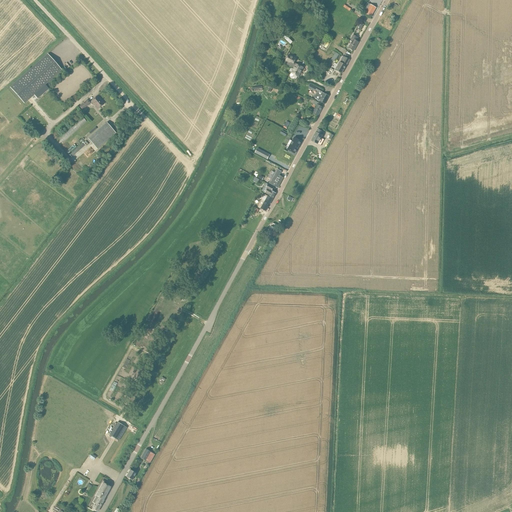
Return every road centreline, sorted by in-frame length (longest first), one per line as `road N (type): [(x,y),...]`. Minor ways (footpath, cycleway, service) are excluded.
road 1 (unclassified): [(98,511),(386,0)]
road 2 (unclassified): [(130,104),(34,0)]
